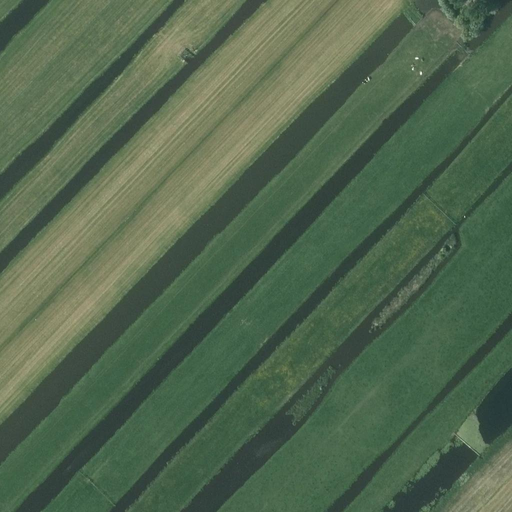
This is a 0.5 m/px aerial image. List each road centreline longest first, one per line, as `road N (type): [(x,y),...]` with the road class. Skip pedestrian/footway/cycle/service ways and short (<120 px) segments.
road 1 (track): [(221,0),(0,228)]
road 2 (track): [(264,130),(381,0)]
